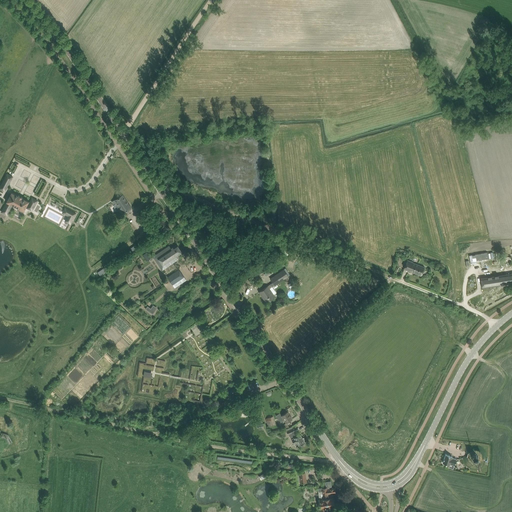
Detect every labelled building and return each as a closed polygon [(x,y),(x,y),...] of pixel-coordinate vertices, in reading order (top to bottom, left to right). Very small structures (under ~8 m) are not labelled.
[(11,164),(9,170),(15,173),(17,167),(11,164)] [(2,212),(1,212),(2,212),(7,215),(10,210),(10,209),(9,209),(9,208),(11,205),(12,205),(18,208),(17,210),(22,212),(23,210),(24,211),(26,207),(27,208),(29,205),(34,207),(37,201),(32,198),(30,202),(29,201),(22,198),(22,197),(18,195),(18,196),(12,192),(10,194),(9,197),(8,196),(6,200),(7,201),(6,202),(7,202),(4,207),(2,212)] [(131,208),(122,195),(118,198),(111,202),(114,206),(117,204),(123,213),(126,211),(131,208)] [(65,208),(64,210),(65,208),(71,211),(68,216),(65,221),(70,224),(76,213),(65,208)] [(102,257),(120,245),(118,244),(136,233),(130,224),(95,246),(102,257)] [(182,253),(177,245),(171,248),(169,246),(153,257),(162,270),(178,259),(176,256),(182,253)] [(147,261),(151,258),(147,251),(142,254),(147,261)] [(472,255),(469,255),(470,261),(473,261),(470,261),(471,264),(477,263),(476,260),(488,258),(487,252),(475,254),(475,255),(472,255)] [(421,276),(423,271),(424,267),(413,262),(407,260),(404,269),(421,276)] [(175,288),(186,281),(178,269),(168,277),(175,288)] [(275,285),(284,279),(288,276),(284,269),(270,279),(273,282),(259,292),(266,302),(275,297),(269,289),(275,285)] [(482,288),(511,283),(511,273),(481,278),(482,288)] [(147,306),(145,309),(153,314),(157,308),(153,305),(151,308),(147,306)] [(107,333),(116,342),(122,336),(114,328),(118,325),(122,329),(124,328),(126,330),(129,326),(119,316),(112,324),(114,326),(107,333)] [(146,363),(140,362),(138,372),(141,372),(141,370),(149,371),(150,365),(155,365),(156,359),(147,358),(146,363)] [(292,419),(287,412),(282,416),(280,413),(276,415),(281,422),(284,420),(286,423),(288,422),(292,419)] [(268,427),(275,424),(273,416),(265,418),(268,427)] [(289,430),(286,431),(288,435),(291,433),(294,437),(291,439),(296,447),(300,444),(302,446),(306,444),(305,442),(300,434),(297,435),(295,432),(293,428),(289,430)] [(9,444),(12,442),(7,432),(1,435),(3,438),(6,437),(9,444)] [(454,465),(456,459),(452,457),(446,454),(442,463),(449,465),(450,464),(454,465)] [(319,499),(320,511),(321,511),(325,511),(325,510),(326,510),(326,509),(325,508),(329,507),(334,506),(334,503),(335,503),(335,499),(333,500),(332,493),(335,493),(335,488),(331,488),(330,486),(331,486),(331,481),(326,482),(326,483),(325,483),(325,486),(326,486),(326,487),(322,487),(323,493),(319,493),(320,498),(319,498),(320,499),(319,499)]
